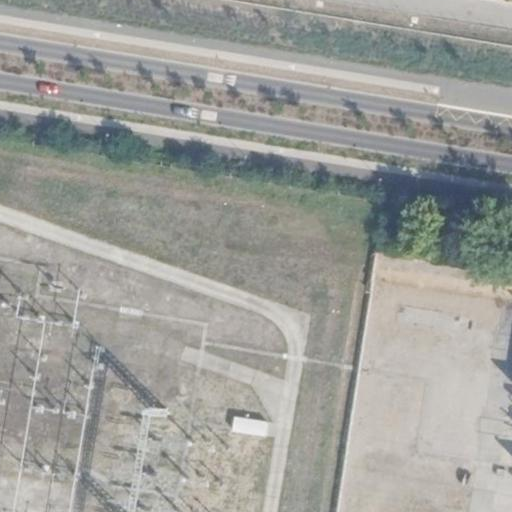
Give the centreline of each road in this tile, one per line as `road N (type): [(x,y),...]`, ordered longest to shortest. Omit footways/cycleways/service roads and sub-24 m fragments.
road 1 (secondary): [(0,82),(511,167)]
road 2 (secondary): [(511,126),(0,41)]
